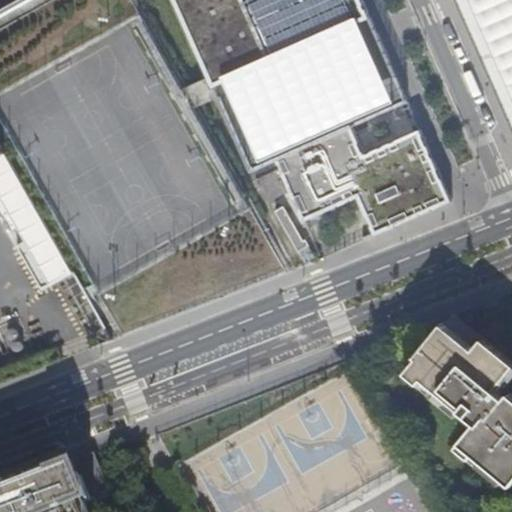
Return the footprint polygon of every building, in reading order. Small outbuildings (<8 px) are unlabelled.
[(409,103),(363,0),(176,0),(252,173),(277,161),(305,221),(360,198),(377,236),(395,228),(454,202),(422,131),(366,155),(354,127),(386,113),(409,103)] [(511,0),(456,0),(511,126),(511,0)] [(0,217),(17,248),(49,229),(5,150),(0,141),(0,217)] [(304,240),(283,206),(275,211),(298,252),(309,245),(305,239),(304,240)] [(49,229),(17,248),(41,289),(74,270),(49,229)] [(508,375),(447,323),(411,365),(470,415),(471,414),(477,420),(461,439),(511,483),(511,481),(511,392),(507,398),(496,388),(508,375)] [(0,511),(88,511),(83,500),(89,498),(74,462),(6,488),(0,490),(0,511)]
